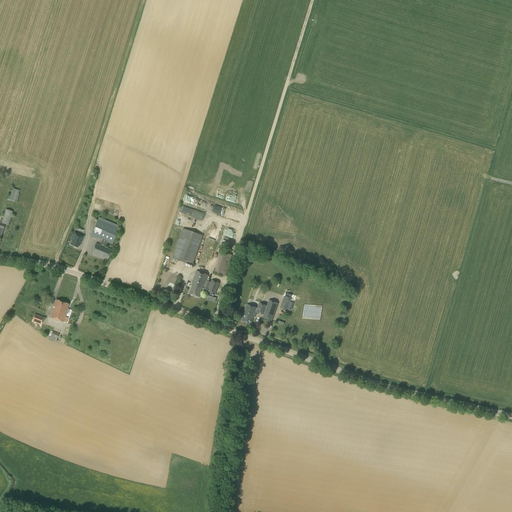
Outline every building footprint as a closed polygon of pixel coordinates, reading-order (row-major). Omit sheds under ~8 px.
[(16,202),(19,193),(19,190),(12,188),(9,200),(16,202)] [(8,226),(13,212),(6,209),(1,223),(8,226)] [(118,228),(98,220),(91,236),(102,240),(100,245),(96,243),(91,254),(107,261),(112,250),(106,247),(108,243),(112,245),(119,228),(118,228)] [(192,266),(203,236),(183,229),(172,259),(192,266)] [(84,236),(74,232),(71,240),(72,241),(70,245),(77,248),(80,242),(81,243),(84,236)] [(208,237),(202,261),(208,263),(215,239),(208,237)] [(225,276),(232,255),(221,251),(214,273),(225,276)] [(86,255),(85,258),(95,263),(97,259),(86,255)] [(211,282),(206,280),(208,275),(196,271),(191,286),(192,286),(189,294),(199,297),(202,289),(215,294),(219,283),(211,280),(211,282)] [(287,310),(291,299),(284,296),(280,308),(287,310)] [(56,320),(62,302),(55,300),(50,317),(56,320)] [(271,321),(278,304),(269,301),(267,306),(259,303),(257,309),(247,305),(243,314),(244,315),(242,321),(250,324),(253,318),(254,318),(256,312),(264,315),(263,318),(271,321)] [(62,302),(56,320),(63,322),(69,304),(62,302)] [(41,325),(44,318),(35,314),(32,322),(41,325)] [(55,342),(59,334),(52,331),(49,339),(55,342)]
